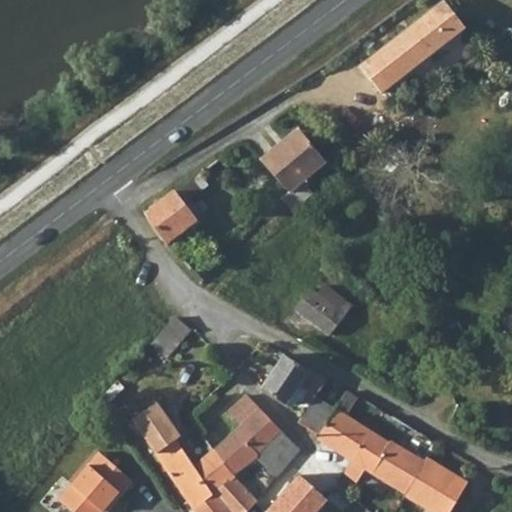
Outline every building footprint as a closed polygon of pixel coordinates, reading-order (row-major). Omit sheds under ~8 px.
[(446,1),(362,67),(383,94),(467,28),(446,1)] [(416,90),(421,96),(425,93),(420,87),(416,90)] [(302,134),(265,165),(289,194),(326,162),(302,134)] [(200,192),(192,181),(147,215),(168,244),(195,222),(183,205),(200,192)] [(205,276),(199,280),(203,285),(208,280),(205,276)] [(323,330),(339,310),(313,291),(297,311),(323,330)] [(339,310),(323,330),(331,337),(347,316),(339,310)] [(189,330),(173,317),(151,345),(167,357),(189,330)] [(317,397),(329,380),(312,372),(312,374),(286,356),(264,390),(290,407),(302,388),(317,397)] [(346,456),(366,469),(372,472),(390,444),(347,417),(358,399),(348,392),(319,439),(346,456)] [(234,478),(259,461),(283,431),(250,396),(231,413),(242,427),(213,453),(234,478)] [(135,422),(191,508),(213,494),(195,468),(177,442),(182,438),(160,405),(135,422)] [(399,447),(411,428),(404,423),(390,444),(372,472),(406,494),(426,463),(399,447)] [(283,431),(259,461),(275,480),(302,451),(283,431)] [(234,478),(213,453),(195,468),(213,494),(234,478)] [(101,454),(62,502),(73,511),(106,511),(109,509),(113,511),(136,484),(101,454)] [(360,483),(366,469),(346,456),(341,468),(360,483)] [(452,511),(471,484),(429,459),(426,463),(406,494),(405,496),(430,511),(452,511)] [(309,468),(269,511),(319,511),(337,490),(309,468)] [(250,511),(259,502),(234,478),(213,494),(191,508),(194,511),(250,511)]
